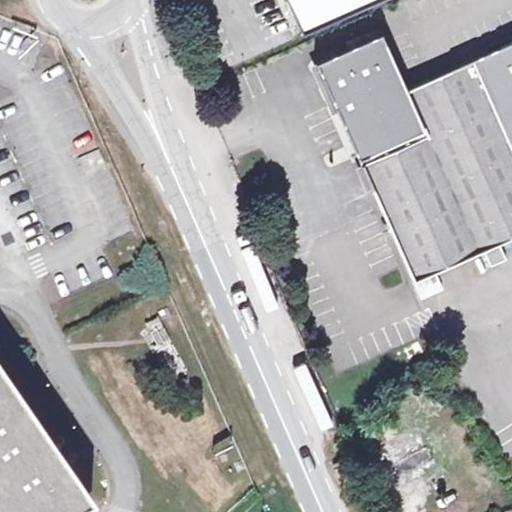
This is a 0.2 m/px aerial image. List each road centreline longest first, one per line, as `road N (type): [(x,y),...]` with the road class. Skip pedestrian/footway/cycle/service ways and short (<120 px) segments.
road 1 (secondary): [(157,143),(326,511)]
road 2 (unknown): [(157,143),(448,0)]
road 3 (secondary): [(74,23),(157,143)]
road 4 (secondary): [(157,143),(121,9)]
